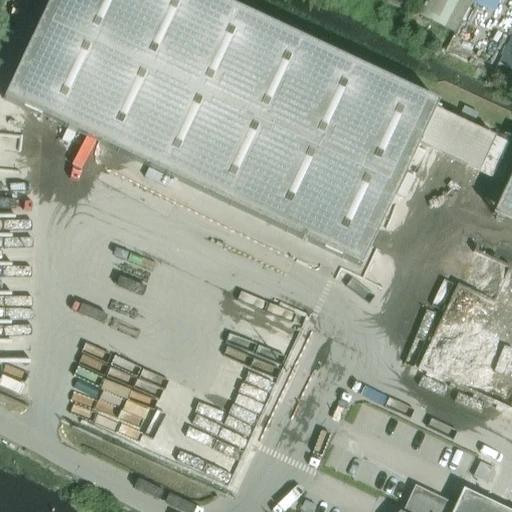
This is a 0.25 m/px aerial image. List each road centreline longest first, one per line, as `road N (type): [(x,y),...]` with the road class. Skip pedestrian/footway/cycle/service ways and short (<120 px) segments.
road 1 (unknown): [(23,432),(89,266),(100,259),(166,259),(349,342)]
road 2 (unknown): [(349,342),(412,239),(455,236),(511,261)]
road 3 (unknown): [(349,342),(257,511)]
road 4 (unclassified): [(167,511),(0,419)]
road 5 (unknown): [(349,342),(488,415)]
